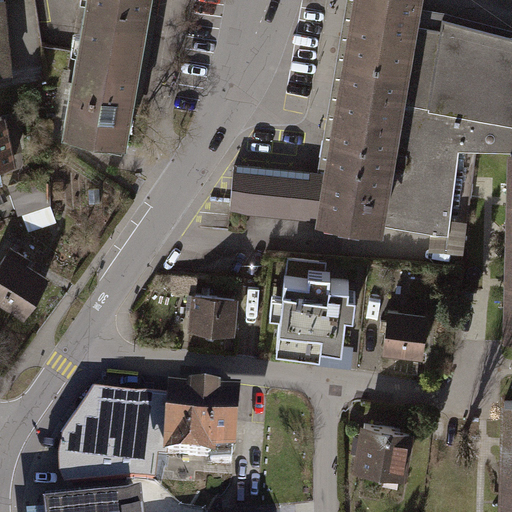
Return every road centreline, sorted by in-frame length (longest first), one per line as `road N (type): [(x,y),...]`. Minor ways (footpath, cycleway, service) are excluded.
road 1 (residential): [(82,335),(227,107),(266,0)]
road 2 (residential): [(82,335),(131,358),(329,380)]
road 3 (residential): [(329,380),(443,397),(486,384)]
road 4 (residential): [(329,511),(329,380)]
road 5 (residential): [(82,335),(12,435)]
